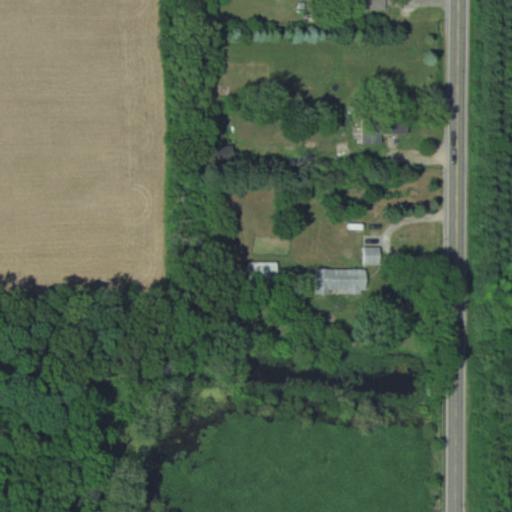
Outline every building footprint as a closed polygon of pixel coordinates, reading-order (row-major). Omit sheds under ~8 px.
[(384,0),(357,0),(358,9),(384,9),(384,0)] [(381,144),(381,134),(407,134),(407,116),(362,116),(362,144),(381,144)] [(207,162),(232,162),(232,146),(207,146),(207,162)] [(380,265),(380,247),(363,247),(363,265),(380,265)] [(277,262),(249,262),(249,281),(277,281),(277,262)] [(315,294),(365,295),(366,270),(316,269),(315,294)]
